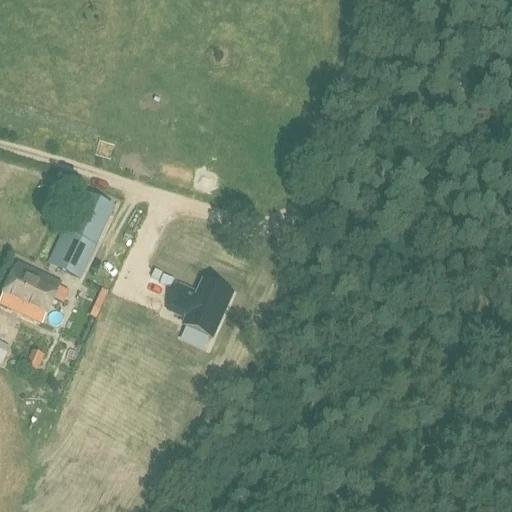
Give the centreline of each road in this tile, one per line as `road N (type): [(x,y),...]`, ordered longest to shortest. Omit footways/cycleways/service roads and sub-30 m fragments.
road 1 (track): [(286,231),(0,145)]
road 2 (track): [(378,0),(286,231)]
road 3 (track): [(286,231),(400,264),(511,257)]
